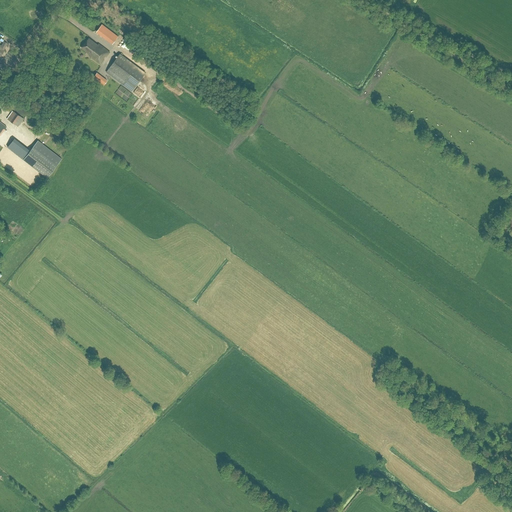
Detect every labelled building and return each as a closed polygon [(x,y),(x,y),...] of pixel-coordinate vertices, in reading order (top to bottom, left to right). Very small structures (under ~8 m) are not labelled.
[(65,20),(63,24),(72,29),(75,25),(65,20)] [(106,38),(108,35),(92,25),(90,29),(106,38)] [(115,38),(109,35),(106,40),(112,43),(115,38)] [(98,45),(89,38),(81,48),(90,54),(89,56),(100,64),(109,52),(98,44),(98,45)] [(146,73),(136,65),(120,53),(106,72),(132,91),(146,73)] [(24,118),(12,110),(6,118),(18,126),(24,118)] [(0,139),(0,142),(18,155),(23,148),(4,134),(0,139)] [(23,159),(27,162),(47,177),(61,158),(37,140),(23,159)]
